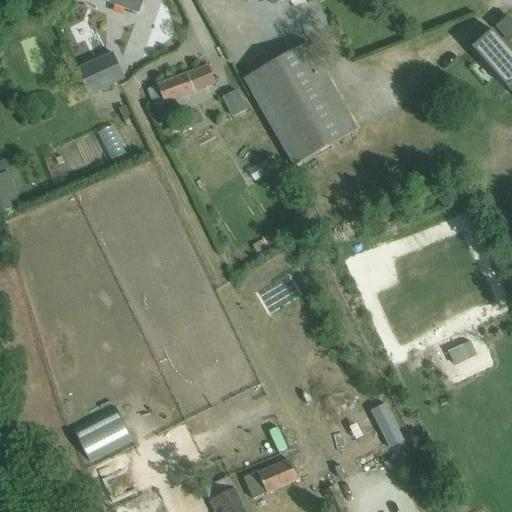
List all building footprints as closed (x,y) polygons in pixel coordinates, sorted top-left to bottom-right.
[(111,0),(110,4),(140,14),(144,0),(111,0)] [(492,31),(472,49),(474,52),(478,48),(500,73),(497,77),(507,89),(511,84),(511,38),(505,45),(492,31)] [(245,80),(294,167),(355,133),(305,45),(245,80)] [(77,71),(88,96),(87,97),(92,107),(122,93),(118,83),(125,80),(113,54),(77,71)] [(147,89),(153,107),(215,85),(208,67),(147,89)] [(238,91),(223,98),(233,118),(248,111),(238,91)] [(258,181),(280,168),(272,155),(250,168),(258,181)] [(469,340),(447,351),(455,367),(477,356),(469,340)] [(246,472),(256,495),(295,478),(287,459),(257,472),(255,468),(246,472)] [(343,511),(330,484),(322,488),(333,511),(343,511)] [(208,500),(213,511),(242,511),(232,489),(208,500)]
